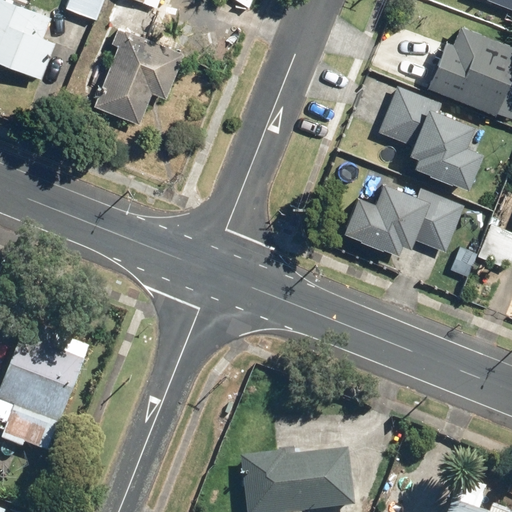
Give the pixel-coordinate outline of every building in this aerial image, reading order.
[(3,0),(0,0),(0,70),(26,80),(49,15),(3,0)] [(100,0),(67,0),(64,8),(93,20),(100,0)] [(188,0),(168,0),(165,8),(182,16),(188,0)] [(445,38),(428,83),(492,106),(511,53),(511,39),(459,20),(452,41),(445,38)] [(122,30),(88,106),(141,129),(174,53),(122,30)] [(415,162),(468,182),(483,141),(467,135),(472,120),(437,106),(440,97),(396,80),(379,124),(416,138),(412,149),(419,151),(415,162)] [(358,188),(343,228),(396,248),(400,238),(407,240),(411,230),(448,244),(465,200),(420,183),(416,192),(381,179),(375,194),(358,188)] [(504,267),(511,247),(511,234),(487,224),(474,254),(504,267)] [(0,431),(52,450),(88,347),(21,323),(0,383),(0,431)] [(335,449),(234,456),(237,511),(320,511),(340,511),(335,449)]
